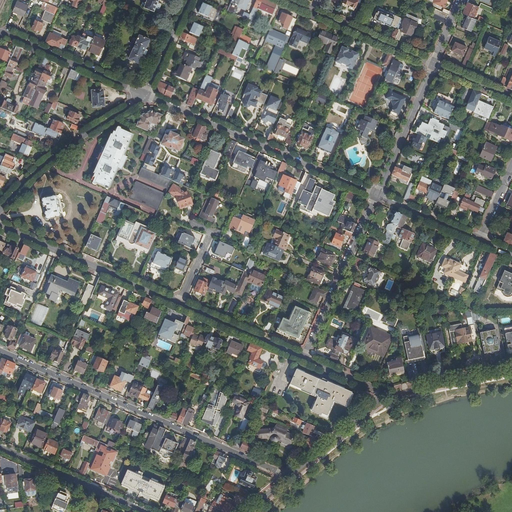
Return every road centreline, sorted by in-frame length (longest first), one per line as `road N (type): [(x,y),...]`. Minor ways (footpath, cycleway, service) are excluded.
road 1 (residential): [(0,351),(282,474)]
road 2 (residential): [(145,94),(376,193)]
road 3 (residential): [(180,304),(0,225)]
road 4 (residential): [(145,94),(56,155),(0,210)]
road 5 (residential): [(303,356),(376,193)]
road 6 (residential): [(286,0),(434,64)]
road 7 (residential): [(0,31),(145,94)]
road 8 (residential): [(0,448),(143,511)]
road 9 (residential): [(376,193),(434,64)]
road 10 (residential): [(303,356),(180,304)]
road 11 (residential): [(383,395),(511,369)]
road 12 (residential): [(282,474),(297,470),(383,395)]
